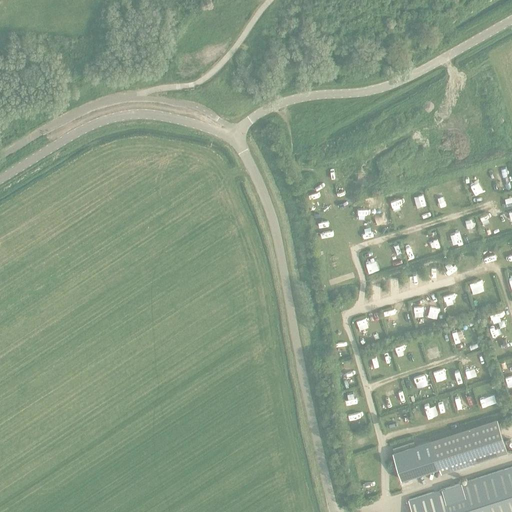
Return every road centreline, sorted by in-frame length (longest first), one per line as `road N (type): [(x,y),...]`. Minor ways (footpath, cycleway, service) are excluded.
road 1 (unclassified): [(233,139),(274,224),(333,511)]
road 2 (unclassified): [(511,19),(378,89),(277,104),(233,139)]
road 3 (unclassified): [(0,179),(76,132),(121,116),(169,117),(233,139)]
